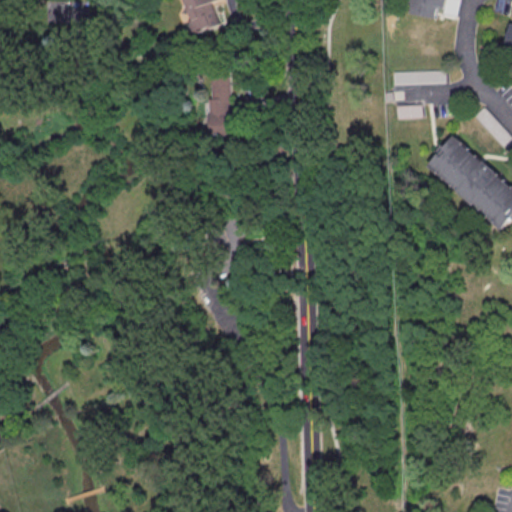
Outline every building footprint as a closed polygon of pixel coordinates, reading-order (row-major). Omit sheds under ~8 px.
[(218,24),(210,1),(213,0),(181,0),(193,33),(218,24)] [(411,0),(410,6),(412,6),(410,14),(435,19),(437,9),(444,10),(446,0),(411,0)] [(210,134),(231,134),(231,68),(210,68),(210,134)] [(511,137),(511,136),(485,106),(475,115),(502,146),(511,137)] [(427,166),(453,136),(511,186),(511,217),(501,230),(427,166)] [(243,258),(243,218),(220,218),(220,258),(243,258)]
